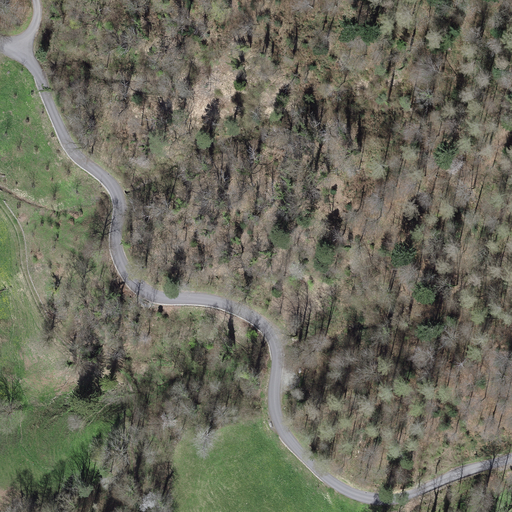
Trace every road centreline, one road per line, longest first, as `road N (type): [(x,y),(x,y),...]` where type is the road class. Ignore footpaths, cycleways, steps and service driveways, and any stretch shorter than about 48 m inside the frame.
road 1 (unclassified): [(21,47),(70,150),(104,174),(120,199),(116,248),(130,277),(158,299),(208,299),(268,326),(278,357),(273,401),(280,427),(320,471),(358,496),(387,500),(511,457)]
road 2 (track): [(0,203),(21,236),(24,275),(55,333),(125,380),(132,398),(119,450),(149,511)]
